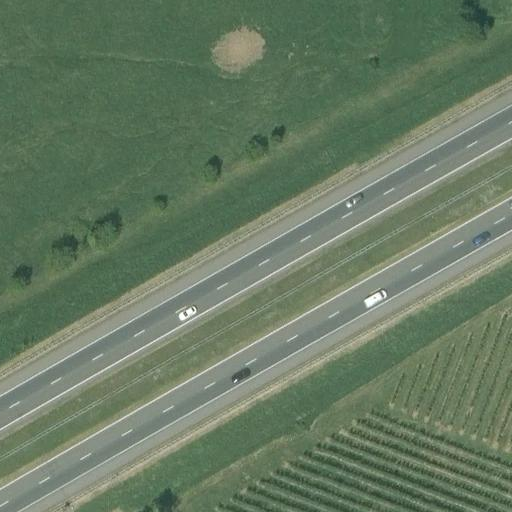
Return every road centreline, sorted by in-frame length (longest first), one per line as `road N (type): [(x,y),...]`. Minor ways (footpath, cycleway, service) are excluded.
road 1 (motorway): [(0,511),(511,215)]
road 2 (motorway): [(511,120),(0,409)]
